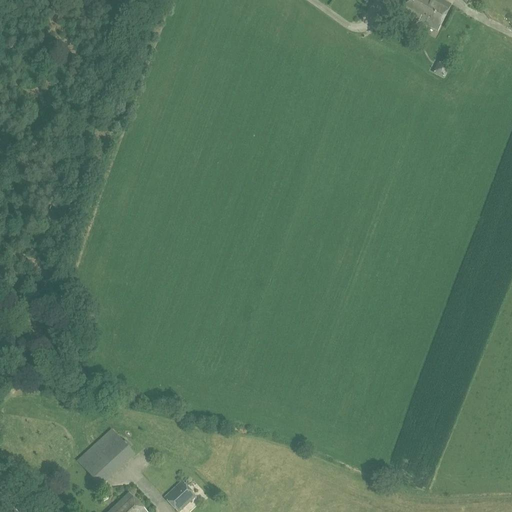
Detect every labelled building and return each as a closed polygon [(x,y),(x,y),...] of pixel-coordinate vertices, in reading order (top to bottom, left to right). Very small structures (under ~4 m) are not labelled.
[(406,0),(400,12),(438,32),(451,5),(440,0),(406,0)] [(511,0),(500,0),(494,14),(509,21),(511,15),(511,0)] [(77,462),(100,486),(134,455),(111,430),(77,462)] [(164,498),(176,511),(179,511),(195,497),(182,481),(164,498)] [(110,511),(146,511),(129,494),(110,511)]
